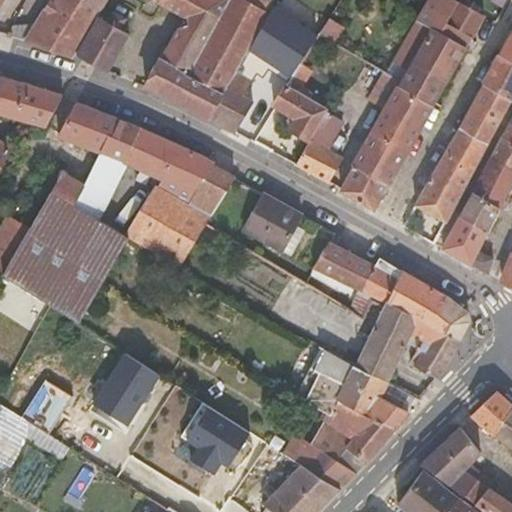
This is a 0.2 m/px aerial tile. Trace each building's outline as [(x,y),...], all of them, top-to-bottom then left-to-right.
[(53,0),(29,42),(79,59),(101,16),(109,0),(53,0)] [(271,0),(155,0),(186,16),(147,86),(210,119),(236,72),(242,62),(266,18),(265,17),(274,2),(271,0)] [(401,85),(435,105),(474,38),(447,24),(459,1),(457,0),(430,0),(406,42),(422,50),(404,81),(401,85)] [(447,24),(474,38),(485,16),(459,1),(447,24)] [(111,22),(124,29),(130,18),(117,12),(111,22)] [(124,29),(111,22),(101,16),(79,59),(83,61),(82,63),(111,75),(131,33),(124,29)] [(266,18),(242,62),(246,64),(257,44),(278,58),(291,35),(266,18)] [(335,41),(344,27),(330,18),(320,33),(335,41)] [(313,48),(311,47),(291,35),(278,58),(297,71),(313,48)] [(511,61),(501,55),(485,84),(509,105),(511,99),(511,61)] [(372,62),(357,89),(387,108),(401,85),(404,81),(372,62)] [(254,77),(251,83),(236,72),(210,119),(236,132),(263,88),(260,87),(263,81),(254,77)] [(64,96),(6,78),(0,94),(0,115),(47,127),(64,96)] [(295,89),(299,83),(293,79),(289,85),(295,89)] [(509,105),(485,84),(460,128),(488,145),(509,105)] [(312,139),(329,109),(295,89),(289,85),(288,85),(275,106),(292,116),(290,121),(294,124),(292,129),(310,142),(312,139)] [(355,166),(388,185),(413,139),(435,105),(401,85),(387,108),(355,166)] [(126,161),(143,128),(77,102),(60,135),(96,149),(84,168),(90,170),(100,150),(126,161)] [(511,169),(511,122),(510,121),(491,157),(511,169)] [(216,162),(143,128),(126,161),(150,176),(145,184),(154,190),(156,187),(189,206),(213,166),(216,162)] [(488,145),(460,128),(444,157),(474,173),(488,145)] [(297,165),(329,183),(343,158),(312,139),(310,142),(297,165)] [(0,168),(13,148),(0,142),(0,168)] [(109,193),(126,161),(100,150),(90,170),(85,179),(109,193)] [(474,173),(444,157),(416,205),(448,222),(474,173)] [(473,192),(499,207),(511,182),(511,169),(491,157),(473,192)] [(236,179),(213,166),(189,206),(156,187),(154,190),(126,236),(128,237),(178,268),(207,224),(236,179)] [(355,166),(341,190),(375,210),(388,185),(355,166)] [(96,217),(109,193),(85,179),(82,184),(61,172),(29,227),(3,273),(2,276),(50,305),(79,323),(102,282),(128,237),(126,236),(96,217)] [(461,217),(487,231),(495,215),(497,216),(501,208),(499,207),(473,192),(461,217)] [(297,228),(304,216),(266,196),(245,230),(282,252),(297,228)] [(0,229),(0,270),(3,273),(29,227),(8,216),(0,229)] [(493,259),(477,252),(487,231),(461,217),(444,249),(488,274),(493,259)] [(306,233),(297,228),(282,252),(291,257),(306,233)] [(314,267),(362,289),(374,268),(330,243),(314,267)] [(511,256),(501,282),(511,287),(511,256)] [(374,268),(362,289),(387,301),(402,270),(380,257),(374,268)] [(370,336),(354,367),(386,383),(411,334),(421,341),(409,361),(415,365),(413,368),(435,379),(450,356),(469,320),(466,311),(442,294),(402,270),(387,301),(385,306),(370,336)] [(359,331),(365,320),(342,304),(321,348),(345,361),(359,331)] [(370,336),(359,331),(345,361),(354,367),(370,336)] [(345,361),(321,348),(319,347),(294,396),(327,415),(329,417),(336,402),(354,367),(345,361)] [(93,405),(128,427),(160,376),(125,353),(93,405)] [(379,397),(386,383),(354,367),(336,402),(370,417),(394,429),(407,412),(401,409),(379,397)] [(386,383),(379,397),(401,409),(408,395),(386,383)] [(511,405),(497,392),(472,416),(495,438),(511,411),(511,405)] [(312,446),(355,473),(365,463),(344,448),(370,417),(336,402),(329,417),(327,415),(311,445),(312,446)] [(0,467),(12,473),(26,439),(65,456),(72,439),(0,407),(0,467)] [(227,466),(249,433),(209,408),(188,441),(197,447),(190,460),(212,474),(221,463),(227,466)] [(511,449),(511,411),(495,438),(511,450),(511,449)] [(344,448),(365,463),(394,429),(370,417),(344,448)] [(425,468),(461,497),(463,498),(478,482),(484,476),(469,466),(480,454),(461,427),(421,465),(425,468)] [(300,466),(340,489),(355,473),(312,446),(300,466)] [(317,511),(340,489),(300,466),(289,459),(282,470),(287,473),(292,466),(297,469),(264,504),(266,506),(262,511),(317,511)] [(423,471),(398,504),(408,511),(446,511),(460,498),(423,471)] [(478,482),(488,488),(493,482),(484,476),(478,482)] [(511,511),(511,506),(488,488),(474,505),(483,511),(511,511)] [(478,511),(460,498),(446,511),(478,511)]
